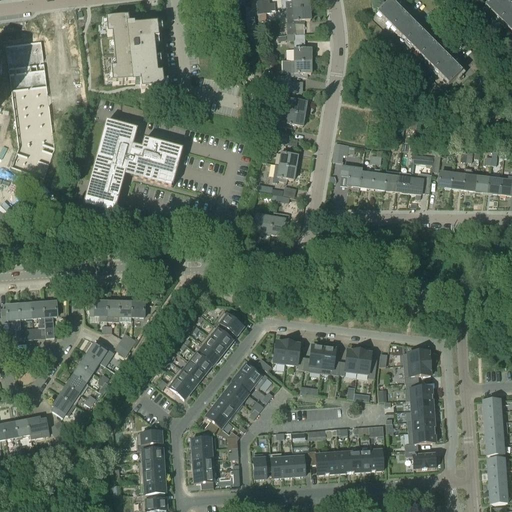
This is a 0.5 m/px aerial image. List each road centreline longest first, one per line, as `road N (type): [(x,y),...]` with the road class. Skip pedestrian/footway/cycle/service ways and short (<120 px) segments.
road 1 (residential): [(179,502),(174,435),(263,322),(445,341),(452,484)]
road 2 (residential): [(452,484),(179,502)]
road 3 (tertiary): [(75,270),(199,264),(299,273)]
road 4 (residential): [(311,205),(337,64),(334,0)]
road 5 (residential): [(311,205),(511,213)]
road 6 (tertiary): [(299,273),(463,294)]
road 7 (residential): [(176,0),(184,89),(234,103)]
road 8 (residential): [(58,359),(12,351),(5,362),(19,395),(44,383)]
